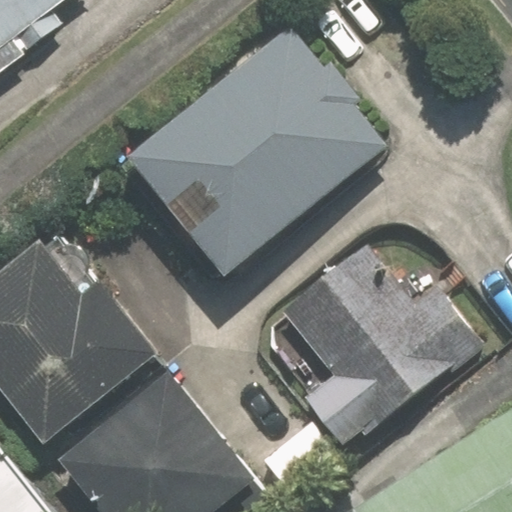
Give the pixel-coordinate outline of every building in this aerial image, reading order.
[(0,0),(0,77),(77,21),(66,6),(74,0),(0,0)] [(405,143),(371,102),(376,98),(344,59),(334,66),(293,17),(149,137),(157,147),(143,158),(243,277),(405,143)] [(60,240),(0,287),(0,365),(62,445),(178,355),(120,281),(102,295),(60,240)] [(381,425),(384,430),(495,348),(447,285),(424,302),(382,247),(295,312),(346,379),(317,400),(352,446),(381,425)] [(188,370),(76,458),(118,511),(234,511),(275,480),(188,370)] [(511,511),(511,419),(375,511),(511,511)] [(67,511),(0,429),(0,511),(67,511)]
